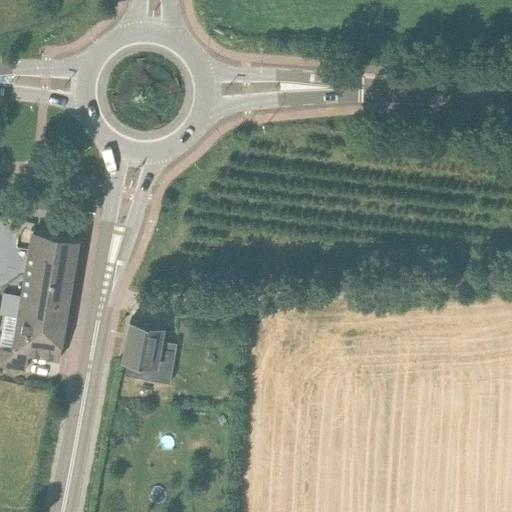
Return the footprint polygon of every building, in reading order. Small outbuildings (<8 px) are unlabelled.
[(19,317),(66,325),(80,238),(34,230),(19,317)] [(0,346),(0,363),(26,368),(29,352),(61,357),(66,325),(19,317),(14,349),(0,346)] [(123,359),(155,365),(164,325),(131,319),(123,359)] [(190,332),(190,319),(179,319),(179,332),(190,332)] [(228,422),(222,414),(217,417),(222,426),(228,422)]
